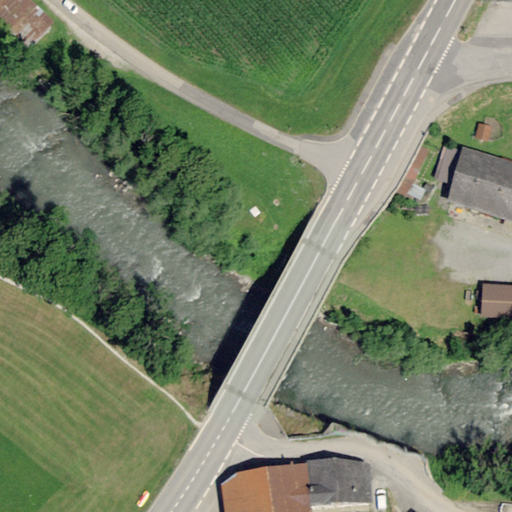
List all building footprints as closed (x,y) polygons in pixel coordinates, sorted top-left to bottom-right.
[(0,0),(0,20),(27,51),(54,26),(30,0),(0,0)] [(511,163),(466,150),(452,197),(511,214),(511,163)] [(511,286),(485,286),(484,314),(511,314),(511,286)] [(366,464),(312,467),(314,502),(368,499),(366,464)] [(308,511),(302,467),(223,479),(228,511),(308,511)]
